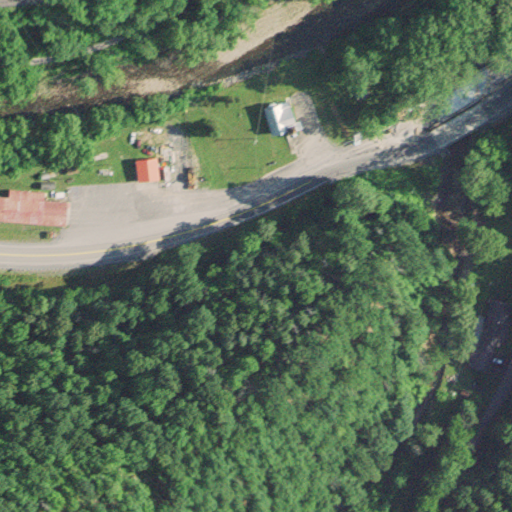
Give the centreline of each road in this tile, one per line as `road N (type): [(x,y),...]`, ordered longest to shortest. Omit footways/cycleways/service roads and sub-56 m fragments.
road 1 (primary): [(439,110),(281,201),(188,235),(96,248),(0,243)]
road 2 (residential): [(442,511),(511,366),(511,65)]
